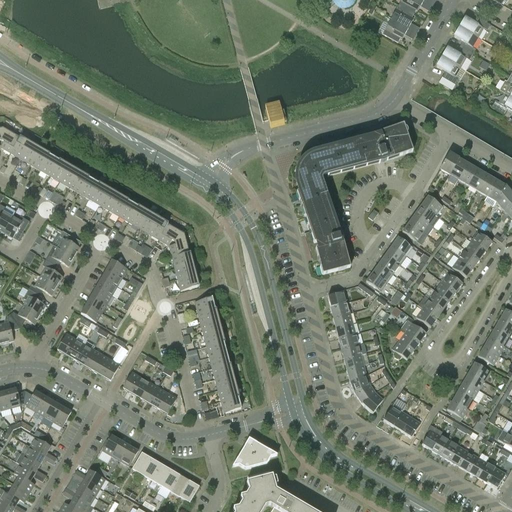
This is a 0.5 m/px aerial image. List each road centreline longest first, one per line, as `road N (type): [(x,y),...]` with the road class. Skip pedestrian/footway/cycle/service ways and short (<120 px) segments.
road 1 (residential): [(502,511),(350,420),(331,389),(307,292)]
road 2 (tertiary): [(304,408),(262,247),(231,196),(208,184)]
road 3 (residential): [(511,269),(458,359),(438,361),(436,346),(502,256)]
road 4 (tertiary): [(208,184),(250,251),(292,412)]
road 5 (tertiary): [(208,184),(16,73)]
road 6 (residential): [(307,292),(349,280),(449,133)]
road 7 (tertiary): [(435,511),(337,453),(304,408)]
road 8 (tertiary): [(292,412),(325,461),(411,511)]
road 9 (residential): [(307,292),(265,143)]
road 10 (residential): [(27,367),(102,239)]
road 11 (residential): [(204,436),(161,304)]
road 12 (residential): [(265,143),(363,118),(394,100)]
road 13 (residential): [(349,511),(292,485),(269,418)]
road 14 (residential): [(39,511),(104,402)]
